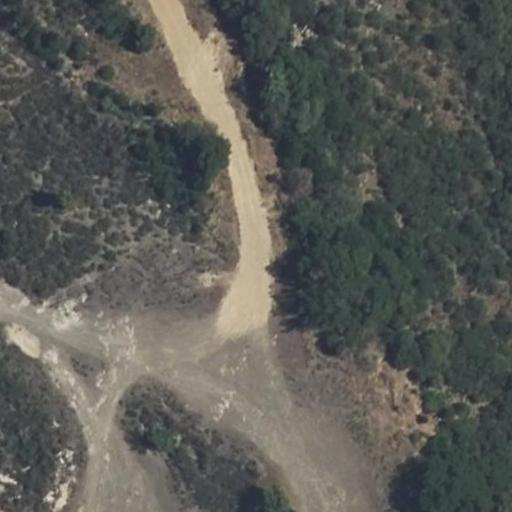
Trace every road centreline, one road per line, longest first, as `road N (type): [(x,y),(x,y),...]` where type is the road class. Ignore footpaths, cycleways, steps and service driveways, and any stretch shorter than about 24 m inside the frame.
road 1 (track): [(168,0),(244,178),(258,234),(256,279),(225,325),(129,367),(116,409),(130,511)]
road 2 (track): [(357,511),(341,480),(249,394),(190,366)]
road 3 (track): [(0,309),(129,367)]
